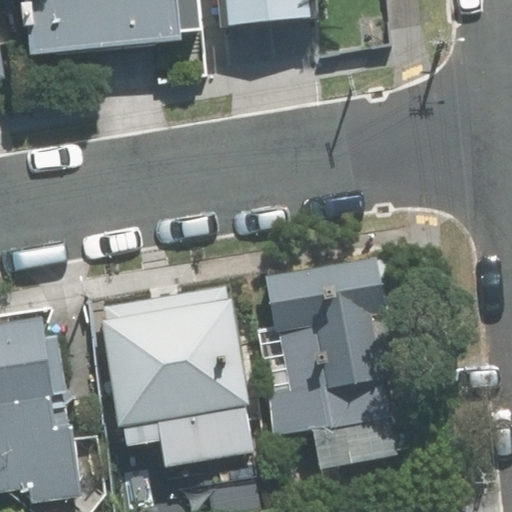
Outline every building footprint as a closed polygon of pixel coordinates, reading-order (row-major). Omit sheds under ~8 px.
[(26,0),(31,52),(185,39),(184,27),(208,25),(205,0),(26,0)] [(223,0),(226,21),(315,13),(313,0),(223,0)] [(0,75),(9,74),(0,21),(0,75)] [(407,411),(381,254),(270,272),(289,387),(272,390),(279,432),(407,411)] [(234,281),(105,302),(128,443),(165,437),(169,462),(261,447),(234,281)] [(59,310),(0,319),(0,490),(33,485),(36,502),(89,493),(59,310)]
